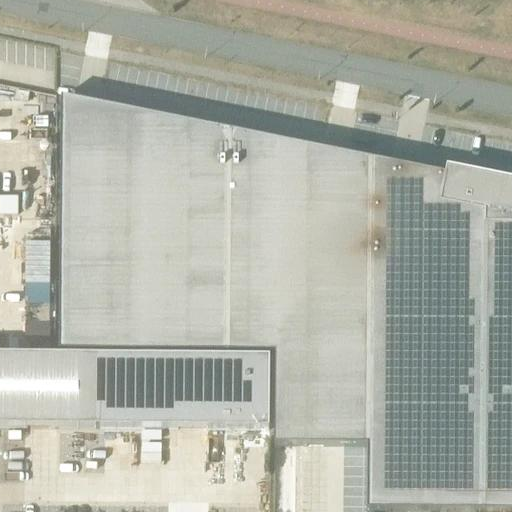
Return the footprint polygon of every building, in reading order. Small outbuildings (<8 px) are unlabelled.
[(368,161),(60,97),(57,352),(274,354),(273,447),(366,448),(368,161)] [(444,176),(369,161),(366,448),(365,511),(511,511),(511,182),(445,169),(444,176)] [(0,195),(0,215),(18,216),(19,196),(0,195)] [(0,219),(0,356),(53,357),(55,220),(0,219)] [(53,358),(0,357),(0,429),(96,430),(268,432),(268,360),(96,358),(53,358)]
